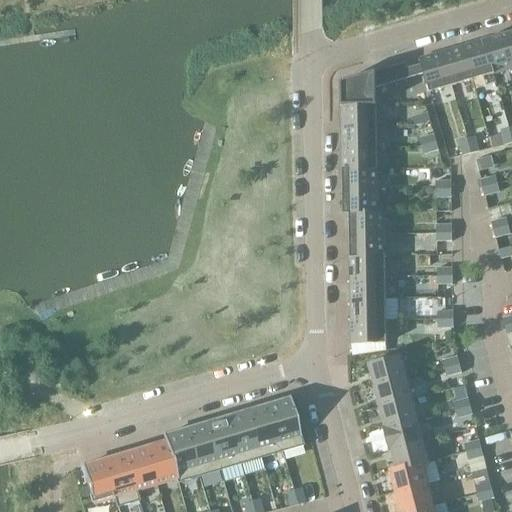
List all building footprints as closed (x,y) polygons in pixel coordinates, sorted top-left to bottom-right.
[(511,61),(504,36),(484,42),(495,79),(511,74),(511,61)] [(484,42),(463,48),(474,85),(495,79),(484,42)] [(442,54),(453,91),(474,85),(463,48),(442,54)] [(421,60),(421,61),(431,98),(453,91),(442,54),(421,60)] [(341,83),(342,107),(381,106),(381,82),(423,69),(420,60),(341,83)] [(342,107),(342,129),(381,128),(381,107),(342,107)] [(430,122),(428,114),(417,117),(419,125),(430,122)] [(342,129),(343,150),(382,150),(381,128),(342,129)] [(511,139),(510,132),(502,134),(505,146),(511,144),(511,139)] [(423,142),(426,149),(437,146),(435,138),(423,142)] [(476,141),(468,143),(471,155),(479,153),(476,141)] [(461,145),(464,157),(471,155),(468,143),(461,145)] [(426,149),(428,157),(439,153),(437,146),(426,149)] [(343,151),(343,172),(382,171),(382,150),(343,151)] [(343,172),(343,194),(382,193),(382,171),(343,172)] [(495,178),(481,182),(483,189),(497,186),(495,178)] [(439,184),(439,192),(451,192),(451,184),(439,184)] [(498,186),(483,189),(485,197),(499,193),(498,186)] [(451,192),(439,192),(439,200),(451,200),(451,192)] [(343,194),(344,215),(383,214),(382,193),(343,194)] [(350,215),(350,237),(389,236),(389,215),(350,215)] [(492,224),(494,231),(509,228),(507,220),(492,224)] [(440,227),(440,235),(452,235),(452,227),(440,227)] [(509,228),(494,231),(496,239),(510,235),(509,228)] [(452,235),(440,235),(440,243),(452,243),(452,235)] [(350,237),(350,258),(390,258),(389,236),(350,237)] [(511,248),(499,252),(501,260),(511,257),(511,248)] [(350,259),(351,280),(390,279),(390,258),(350,259)] [(441,271),(441,279),(453,278),(452,270),(441,271)] [(453,278),(441,279),(441,287),(453,286),(453,278)] [(351,280),(351,301),(390,301),(390,279),(351,280)] [(351,302),(352,323),(391,322),(390,301),(351,302)] [(441,314),(441,322),(453,321),(453,314),(441,314)] [(351,323),(352,346),(391,345),(390,322),(351,323)] [(453,322),(441,322),(441,330),(454,330),(453,322)] [(449,357),(452,368),(460,366),(457,355),(449,357)] [(369,366),(374,388),(408,379),(402,357),(369,366)] [(460,366),(452,368),(455,380),(463,378),(460,366)] [(374,388),(380,409),(413,400),(408,379),(374,388)] [(460,398),(463,410),(471,408),(467,396),(460,398)] [(281,453),(303,447),(289,400),(268,407),(281,453)] [(380,409),(385,430),(419,421),(413,400),(380,409)] [(247,413),(261,460),(281,453),(268,407),(247,413)] [(471,408),(463,410),(466,421),(474,420),(471,408)] [(247,413),(226,419),(240,466),(261,460),(247,413)] [(240,466),(226,419),(205,425),(219,472),(240,466)] [(385,430),(391,451),(424,442),(419,421),(385,430)] [(219,472),(205,425),(185,431),(199,478),(219,472)] [(163,438),(165,444),(166,443),(177,481),(178,484),(199,478),(185,431),(163,438)] [(471,440),(474,452),(481,450),(478,438),(471,440)] [(391,451),(396,472),(429,463),(424,442),(391,451)] [(177,481),(166,443),(165,444),(145,449),(156,487),(177,481)] [(125,455),(136,493),(156,487),(145,449),(125,455)] [(481,450),(474,452),(476,464),(484,461),(481,450)] [(139,502),(136,493),(135,493),(124,456),(104,462),(115,499),(114,499),(117,509),(139,502)] [(114,499),(115,499),(104,462),(82,468),(93,506),(114,499)] [(390,473),(396,494),(429,485),(424,465),(390,473)] [(481,482),(484,494),(492,492),(489,480),(481,482)] [(396,494),(400,511),(412,511),(434,506),(429,485),(396,494)] [(492,492),(484,494),(487,505),(495,503),(492,492)] [(294,495),(297,507),(305,505),(302,493),(294,495)] [(289,509),(297,507),(294,495),(286,497),(289,509)]
